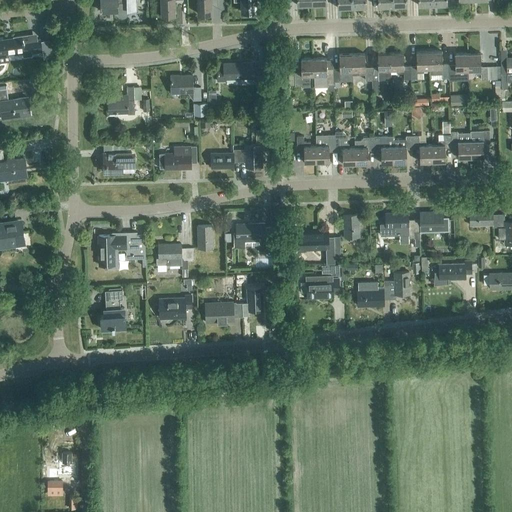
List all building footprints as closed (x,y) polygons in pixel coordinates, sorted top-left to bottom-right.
[(128,12),(128,10),(135,10),(135,0),(100,0),(101,11),(117,11),(118,13),(118,15),(120,17),(123,18),(125,17),(127,15),(128,12)] [(160,0),(161,15),(175,15),(174,0),(160,0)] [(197,0),(198,14),(211,14),(210,0),(197,0)] [(233,0),(234,0),(242,0),(242,12),(255,12),(255,4),(257,3),(256,0),(233,0)] [(337,0),(338,8),(352,8),(351,0),(337,0)] [(0,55),(23,53),(23,55),(24,56),(30,55),(31,54),(42,52),(40,40),(30,41),(29,35),(13,37),(13,39),(0,40),(0,55)] [(41,42),(43,52),(44,59),(53,57),(51,41),(41,42)] [(511,57),(507,58),(506,49),(500,50),(502,89),(508,89),(507,81),(511,80),(511,57)] [(423,68),(429,68),(429,51),(416,52),(416,65),(410,66),(410,79),(417,78),(417,72),(423,72),(423,68)] [(429,68),(430,75),(442,74),(442,78),(449,77),(448,64),(442,64),(441,51),(429,51),(429,68)] [(410,79),(410,66),(403,66),(403,52),(390,53),(391,70),(397,69),(397,73),(403,73),(404,79),(410,79)] [(372,80),(371,67),(365,67),(364,53),(352,54),(352,71),(352,75),(365,74),(365,80),(372,80)] [(391,79),(391,70),(390,53),(377,53),(378,67),(371,67),(372,80),(372,91),(379,91),(379,80),(391,79)] [(462,70),(468,70),(467,53),(455,53),(455,64),(448,64),(449,77),(449,80),(456,80),(455,74),(462,74),(462,70)] [(467,53),(468,70),(474,70),(474,74),(481,73),(481,79),(497,79),(496,66),(481,66),(480,53),(467,53)] [(346,71),(352,71),(352,54),(339,54),(339,68),(333,68),(333,81),(340,81),(340,75),(346,75),(346,71)] [(310,75),(314,75),(313,58),(301,58),(301,72),(294,72),(295,85),(301,85),(301,87),(310,86),(310,75)] [(326,68),(326,58),(313,58),(314,75),(314,86),(327,86),(327,84),(334,84),(333,81),(333,68),(326,68)] [(252,67),(251,62),(223,63),(224,68),(218,68),(217,68),(217,81),(226,81),(225,79),(251,78),(252,80),(260,80),(259,67),(252,67)] [(193,87),(192,75),(170,75),(171,93),(193,93),(193,100),(201,100),(200,87),(193,87)] [(135,114),(134,100),(142,99),(141,87),(127,87),(127,94),(108,95),(109,111),(127,110),(128,114),(135,114)] [(0,89),(0,105),(1,110),(2,119),(22,116),(21,113),(29,112),(27,97),(8,100),(6,89),(0,89)] [(469,93),(452,93),(452,105),(470,104),(469,93)] [(194,115),(208,115),(207,102),(193,103),(194,115)] [(418,118),(423,113),(420,107),(411,107),(412,116),(418,118)] [(201,120),(201,128),(203,131),(207,131),(209,128),(209,123),(212,123),(212,120),(201,120)] [(261,146),(265,146),(264,129),(255,129),(255,144),(261,144),(261,146)] [(470,140),(471,157),(483,157),(483,143),(490,143),(489,130),(483,130),(483,136),(476,136),(476,140),(470,140)] [(355,164),(355,147),(349,147),(348,143),(347,135),(343,131),(335,131),(335,135),(336,151),(342,151),(343,164),(355,164)] [(457,132),(457,131),(451,131),(451,134),(451,147),(458,147),(458,158),(471,157),(470,147),(470,140),(470,132),(457,132)] [(445,148),(451,147),(451,134),(444,134),(444,140),(438,141),(438,144),(432,144),(432,162),(445,161),(445,148)] [(329,151),(336,151),(335,135),(316,136),(316,145),(317,162),(329,162),(329,151)] [(432,162),(432,144),(426,145),(426,141),(419,141),(419,135),(412,136),(413,149),(419,148),(420,162),(432,162)] [(317,162),(316,145),(310,145),(310,142),(303,142),(303,136),(296,136),(297,149),(303,149),(304,162),(317,162)] [(393,142),(393,139),(393,136),(374,137),(374,150),(381,150),(381,163),(394,163),(393,146),(393,142)] [(405,136),(406,139),(393,139),(393,142),(393,146),(394,163),(407,162),(406,149),(413,149),(412,136),(405,136)] [(368,150),(374,150),(374,137),(363,137),(361,140),(354,140),(355,147),(355,164),(368,164),(368,150)] [(239,149),(239,162),(243,162),(243,160),(245,160),(246,167),(262,166),(261,146),(261,144),(255,144),(245,145),(245,149),(239,149)] [(174,146),(174,153),(164,153),(164,154),(160,154),(161,168),(165,168),(165,169),(191,168),(191,163),(196,163),(196,146),(191,146),(191,145),(174,146)] [(3,161),(2,156),(3,156),(2,149),(0,149),(0,180),(27,176),(25,158),(15,160),(14,155),(7,156),(7,161),(3,161)] [(234,162),(239,162),(239,149),(233,149),(233,153),(211,153),(211,167),(234,167),(234,162)] [(135,152),(103,152),(103,172),(122,171),(122,166),(131,166),(135,166),(135,152)] [(498,227),(498,214),(492,214),(492,210),(469,210),(470,225),(492,224),(492,227),(498,227)] [(449,231),(448,217),(442,217),(442,211),(420,212),(420,219),(414,219),(414,232),(449,231)] [(415,238),(414,232),(414,219),(408,219),(408,212),(385,213),(386,223),(380,224),(380,236),(409,235),(409,238),(415,238)] [(344,237),(359,236),(358,214),(344,214),(344,237)] [(498,214),(498,227),(505,227),(505,236),(504,236),(505,244),(511,243),(511,221),(504,221),(504,214),(498,214)] [(0,222),(0,247),(25,244),(21,219),(0,222)] [(266,227),(266,223),(236,224),(236,233),(233,233),(234,247),(245,247),(245,238),(259,238),(259,251),(271,251),(271,227),(266,227)] [(198,248),(213,247),(212,225),(197,225),(198,248)] [(335,257),(334,236),(329,237),(328,230),(296,231),(297,252),(307,251),(307,250),(326,249),(326,263),(335,263),(335,257)] [(137,235),(137,232),(125,232),(112,232),(112,233),(109,233),(110,235),(99,235),(99,265),(107,265),(107,268),(119,268),(118,250),(124,250),(126,252),(126,259),(142,259),(143,266),(146,266),(146,257),(145,257),(145,235),(137,235)] [(181,248),(181,243),(158,244),(159,258),(156,258),(156,264),(167,264),(167,265),(181,264),(182,268),(188,268),(187,257),(193,257),(193,247),(181,248)] [(439,272),(435,272),(436,283),(448,282),(448,279),(451,279),(465,278),(465,273),(471,273),(471,272),(471,263),(471,260),(465,261),(465,263),(439,264),(439,272)] [(389,286),(389,299),(395,299),(395,294),(409,294),(409,271),(394,272),(394,280),(383,280),(383,286),(389,286)] [(489,289),(511,287),(511,272),(489,273),(489,289)] [(225,285),(234,285),(234,276),(225,276),(225,285)] [(307,282),(306,282),(307,297),(333,296),(333,292),(339,291),(339,278),(332,279),(332,281),(327,281),(327,276),(306,276),(307,282)] [(383,286),(378,286),(378,282),(358,282),(358,290),(357,290),(357,306),(384,305),(383,299),(389,299),(389,286),(383,286)] [(264,286),(265,296),(273,295),(273,285),(264,286)] [(242,303),(243,315),(248,315),(248,311),(262,310),(261,288),(248,288),(248,302),(242,303)] [(120,308),(120,299),(122,299),(122,289),(105,290),(106,315),(101,315),(102,329),(112,329),(112,330),(115,330),(115,328),(126,328),(124,308),(120,308)] [(160,319),(187,318),(186,308),(192,308),(191,295),(184,295),(184,298),(159,299),(160,319)] [(243,315),(242,303),(236,303),(236,302),(234,302),(234,301),(205,302),(206,322),(237,321),(237,315),(243,315)] [(71,476),(71,452),(62,452),(62,469),(58,469),(58,476),(71,476)] [(62,490),(62,481),(48,481),(47,490),(62,490)]
